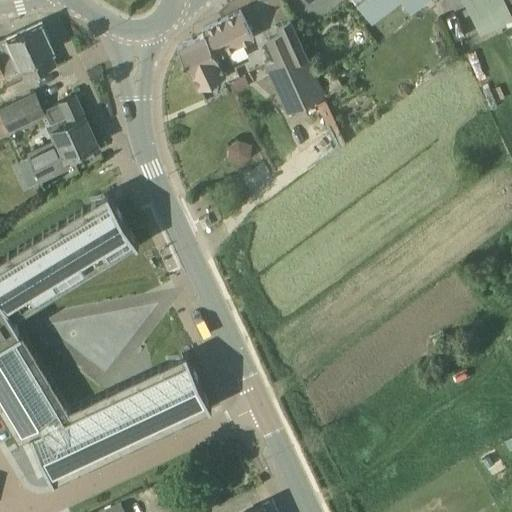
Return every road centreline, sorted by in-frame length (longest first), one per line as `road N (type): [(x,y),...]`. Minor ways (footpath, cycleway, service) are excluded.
road 1 (tertiary): [(259,407),(149,170),(131,32)]
road 2 (residential): [(259,407),(36,511)]
